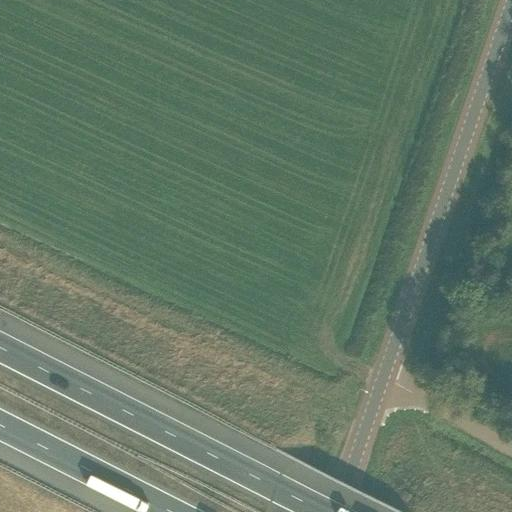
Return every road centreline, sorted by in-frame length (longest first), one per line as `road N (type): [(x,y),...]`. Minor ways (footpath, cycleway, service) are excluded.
road 1 (tertiary): [(382,380),(511,11)]
road 2 (motorway): [(323,511),(0,344)]
road 3 (motorway): [(0,419),(182,511)]
road 4 (unclassified): [(382,380),(511,446)]
road 5 (tertiary): [(337,511),(382,380)]
